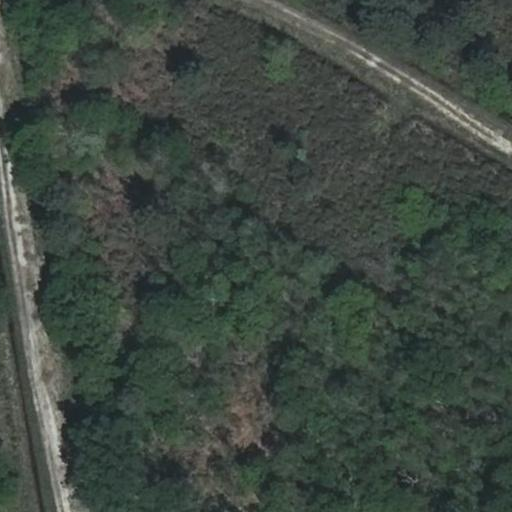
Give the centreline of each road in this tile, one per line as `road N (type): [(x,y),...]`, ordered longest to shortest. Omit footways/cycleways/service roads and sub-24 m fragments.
road 1 (track): [(79,511),(2,0)]
road 2 (track): [(267,0),(511,131)]
